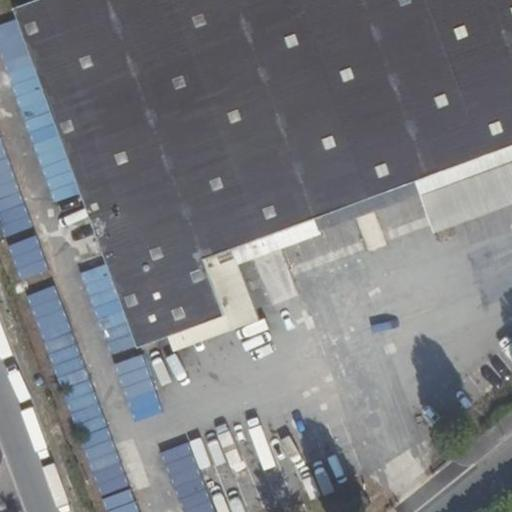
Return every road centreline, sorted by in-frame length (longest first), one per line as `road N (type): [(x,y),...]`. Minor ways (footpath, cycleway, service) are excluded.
road 1 (unknown): [(137,422),(0,87)]
road 2 (unknown): [(350,341),(241,403),(137,422)]
road 3 (unknown): [(511,263),(350,341)]
